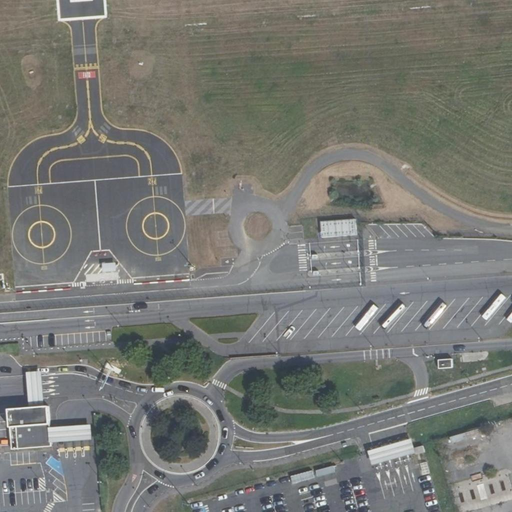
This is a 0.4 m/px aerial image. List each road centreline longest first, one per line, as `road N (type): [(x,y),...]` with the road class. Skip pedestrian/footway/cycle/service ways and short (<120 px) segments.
road 1 (unclassified): [(362,427),(511,385)]
road 2 (unclassified): [(214,465),(299,451),(362,427)]
road 3 (unclassified): [(362,427),(264,440),(243,435),(219,414)]
road 4 (tertiary): [(219,414),(186,393),(158,399),(140,420),(139,451)]
